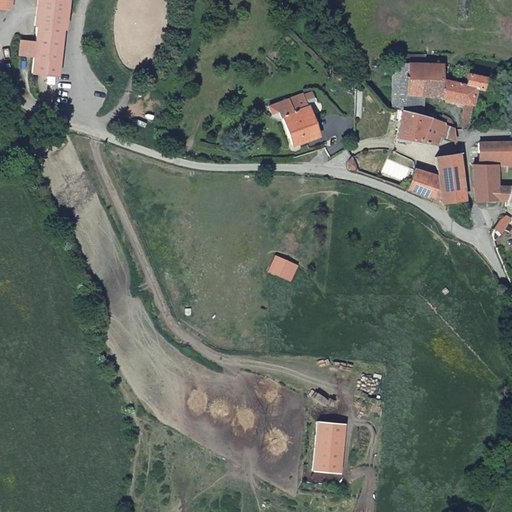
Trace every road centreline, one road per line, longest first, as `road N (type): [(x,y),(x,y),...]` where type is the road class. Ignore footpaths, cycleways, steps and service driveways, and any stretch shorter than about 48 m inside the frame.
road 1 (residential): [(482,239),(368,181),(314,169),(197,165),(56,119),(0,85)]
road 2 (unclassified): [(511,135),(462,140),(467,203),(482,239)]
